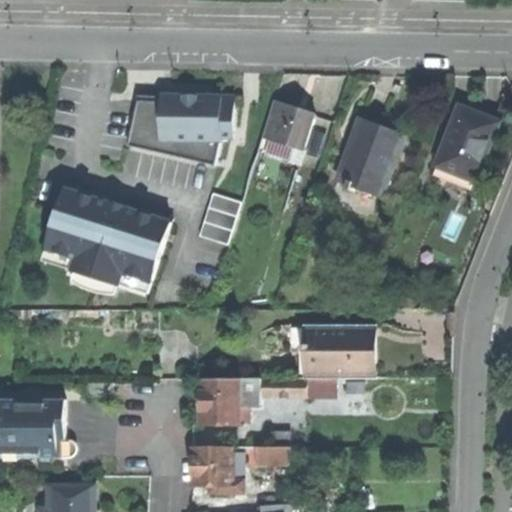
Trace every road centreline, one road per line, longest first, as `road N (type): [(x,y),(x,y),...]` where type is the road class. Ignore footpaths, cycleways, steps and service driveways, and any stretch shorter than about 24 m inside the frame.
road 1 (residential): [(511,52),(0,42)]
road 2 (residential): [(511,221),(477,333),(467,511)]
